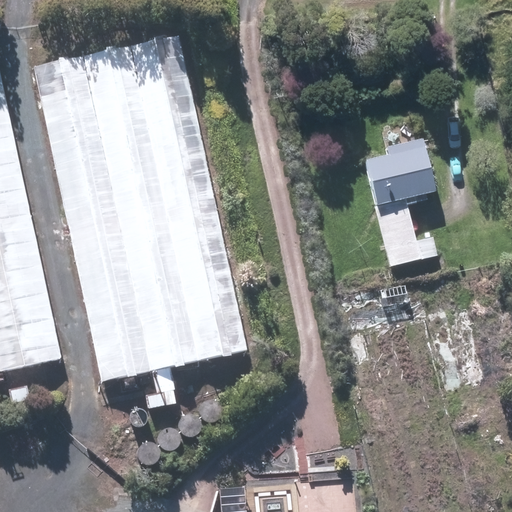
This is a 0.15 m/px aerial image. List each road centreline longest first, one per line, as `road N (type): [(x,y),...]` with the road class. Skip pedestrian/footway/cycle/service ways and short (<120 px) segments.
road 1 (track): [(27,511),(55,473),(81,374),(12,36),(16,0)]
road 2 (track): [(305,428),(310,339),(244,35),(252,0)]
road 3 (track): [(461,206),(446,0)]
